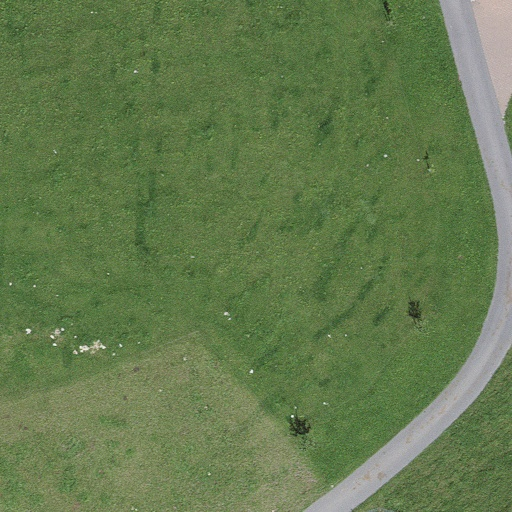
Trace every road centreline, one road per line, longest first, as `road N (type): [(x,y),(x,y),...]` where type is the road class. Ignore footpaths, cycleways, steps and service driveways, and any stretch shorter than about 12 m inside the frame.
road 1 (track): [(328,511),(416,440),(480,369),(510,304),(511,266)]
road 2 (track): [(511,225),(455,0)]
